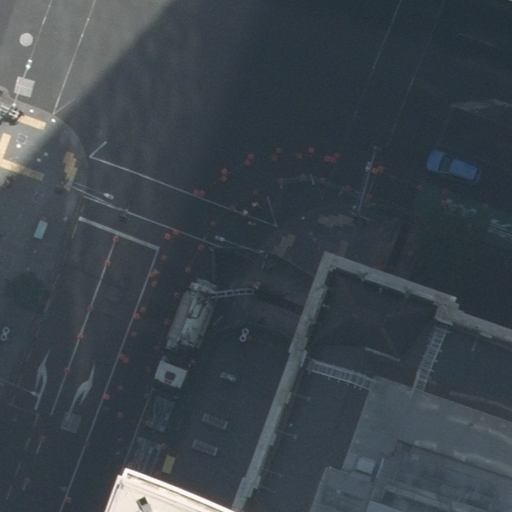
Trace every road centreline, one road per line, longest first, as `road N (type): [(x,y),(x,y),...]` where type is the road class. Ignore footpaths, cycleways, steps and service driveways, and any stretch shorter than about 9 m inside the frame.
road 1 (tertiary): [(214,42),(56,511)]
road 2 (secondary): [(214,42),(17,0)]
road 3 (secondary): [(394,79),(214,42)]
road 4 (secondary): [(394,79),(511,121)]
